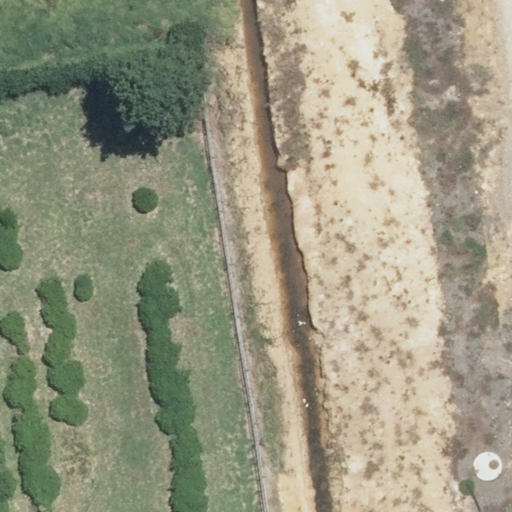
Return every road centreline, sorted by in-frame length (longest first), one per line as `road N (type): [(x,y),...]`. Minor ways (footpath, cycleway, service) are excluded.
road 1 (residential): [(467,478),(394,0)]
road 2 (residential): [(467,478),(302,499)]
